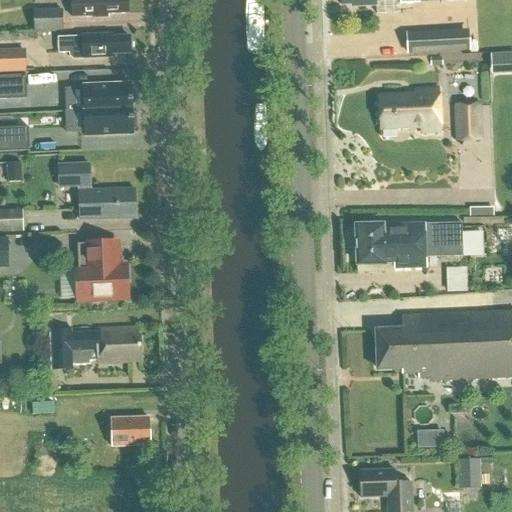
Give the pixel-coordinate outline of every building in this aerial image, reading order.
[(70,0),(72,20),(92,18),(92,21),(111,20),(110,15),(129,13),(128,0),(70,0)] [(374,0),(399,0),(399,5),(419,4),(419,0),(340,0),(341,6),(359,5),(359,8),(375,7),(374,0)] [(62,11),(33,12),(34,33),(63,32),(62,11)] [(469,31),(406,34),(407,56),(470,53),(469,31)] [(81,36),(81,38),(58,39),(58,55),(70,55),(70,57),(74,59),(82,59),(109,58),(108,54),(132,53),(132,49),(134,49),(134,39),(132,39),(131,36),(114,37),(114,34),(81,36)] [(25,52),(0,52),(0,74),(26,74),(25,52)] [(511,54),(490,55),(491,76),(511,74),(511,54)] [(83,94),(84,111),(132,109),(131,85),(93,86),(93,75),(69,76),(69,94),(83,94)] [(0,101),(27,100),(26,76),(0,77),(0,101)] [(415,97),(379,98),(380,130),(420,128),(421,133),(441,133),(439,91),(415,92),(415,97)] [(453,106),(455,144),(483,142),(481,105),(453,106)] [(71,130),(72,148),(96,147),(95,135),(133,134),(132,109),(84,111),(85,129),(71,130)] [(0,153),(29,152),(28,128),(0,129),(0,153)] [(7,165),(8,184),(22,183),(21,164),(7,165)] [(92,166),(60,167),(61,183),(80,182),(82,222),(138,220),(136,191),(92,192),(92,166)] [(0,212),(0,233),(23,233),(22,211),(0,212)] [(461,224),(358,228),(359,274),(384,273),(384,272),(384,265),(394,265),(395,269),(424,268),(424,258),(437,258),(437,252),(462,251),(461,224)] [(23,239),(0,239),(0,261),(24,261),(23,239)] [(80,270),(78,271),(79,301),(129,299),(128,269),(114,269),(114,261),(118,261),(117,244),(88,245),(79,246),(80,270)] [(511,312),(401,317),(402,333),(376,334),(378,371),(401,370),(401,374),(416,373),(416,378),(428,378),(428,383),(511,378),(511,312)] [(73,370),(92,369),(91,366),(96,365),(96,366),(106,366),(106,367),(115,367),(115,364),(133,364),(132,357),(141,357),(141,340),(139,340),(139,330),(98,332),(98,336),(72,338),(72,334),(53,335),(55,374),(74,373),(73,370)] [(149,421),(112,423),(113,450),(150,448),(149,421)] [(479,477),(478,461),(459,461),(460,477),(479,477)] [(411,511),(411,497),(411,482),(395,483),(394,472),(360,473),(361,499),(387,498),(387,511),(411,511)]
